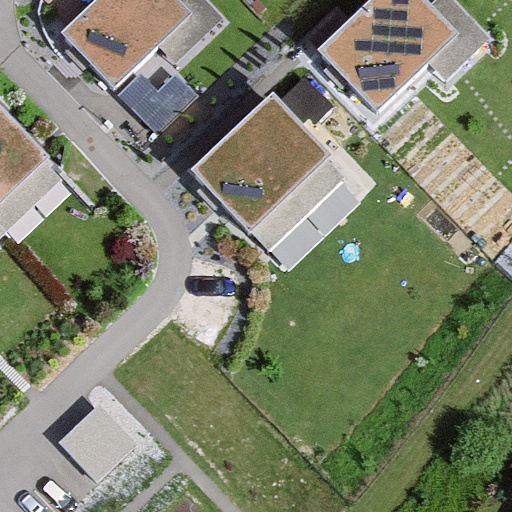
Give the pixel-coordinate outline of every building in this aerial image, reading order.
[(169,0),(109,0),(62,45),(112,98),(191,22),(169,0)] [(456,46),(412,0),(381,0),(318,59),(376,120),(456,46)] [(141,80),(119,101),(159,141),(199,102),(175,78),(157,96),(141,80)] [(274,104),(192,182),(249,242),(331,164),(274,104)] [(0,118),(0,215),(49,169),(0,118)] [(100,410),(59,449),(96,488),(137,449),(100,410)]
